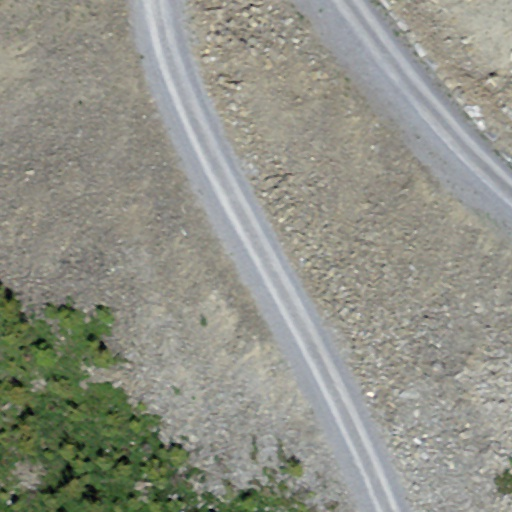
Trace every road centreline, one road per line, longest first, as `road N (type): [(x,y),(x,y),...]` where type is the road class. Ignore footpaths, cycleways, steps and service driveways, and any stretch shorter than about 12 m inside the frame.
road 1 (track): [(157,0),(197,136),(370,458),(390,511)]
road 2 (track): [(511,189),(473,153),(353,0)]
